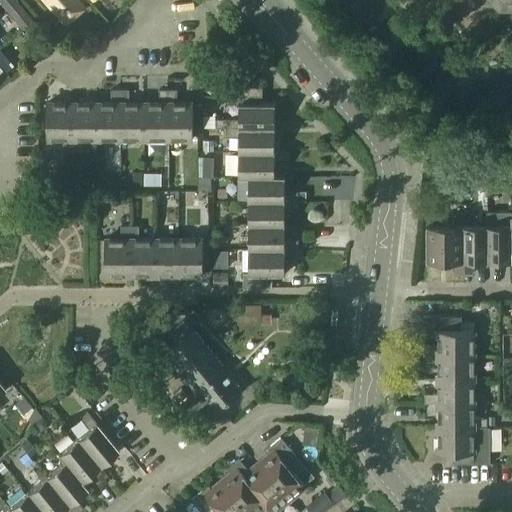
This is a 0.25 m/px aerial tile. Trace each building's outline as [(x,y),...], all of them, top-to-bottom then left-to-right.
[(15,0),(0,0),(0,3),(5,10),(16,1),(15,0)] [(87,1),(85,0),(38,0),(60,25),(87,1)] [(31,19),(16,1),(5,10),(20,28),(31,19)] [(40,30),(32,20),(23,27),(31,37),(40,30)] [(225,127),(274,128),(274,102),(262,102),(262,86),(233,86),(233,104),(238,104),(239,119),(215,118),(215,127),(225,127)] [(120,138),(120,89),(111,89),(111,102),(96,102),(96,138),(120,138)] [(129,89),(120,89),(120,138),(143,138),(144,102),(129,102),(129,89)] [(168,138),(168,89),(159,89),(159,102),(144,102),(143,138),(168,138)] [(176,89),(168,89),(168,138),(188,138),(188,146),(198,146),(198,135),(193,135),(193,102),(177,102),(176,89)] [(72,152),(72,102),(47,102),(47,139),(63,138),(63,152),(72,152)] [(96,102),(72,102),(72,152),(81,152),(81,138),(96,138),(96,102)] [(238,137),(238,151),(274,152),(274,151),(274,128),(225,127),(225,137),(238,137)] [(203,151),(214,151),(214,140),(203,140),(203,151)] [(239,177),(248,177),(248,176),(275,176),(275,175),(275,161),(288,161),(288,151),(274,151),(274,152),(238,151),(239,177)] [(199,177),(213,177),(213,157),(199,157),(199,177)] [(511,175),(511,164),(500,165),(500,176),(511,175)] [(487,174),(487,165),(475,165),(475,174),(487,174)] [(153,185),(161,185),(161,172),(153,172),(153,185)] [(134,186),(144,185),(144,173),(134,173),(134,186)] [(285,175),(275,175),(275,176),(248,176),(248,177),(248,200),(298,200),(298,191),(285,191),(285,175)] [(199,177),(199,190),(211,190),(211,177),(199,177)] [(298,191),(298,200),(298,201),(306,201),(306,191),(298,191)] [(298,209),(298,200),(248,200),(249,224),(284,224),(284,209),(298,209)] [(426,211),(426,260),(454,260),(454,273),(463,273),(463,213),(457,213),(457,224),(440,224),(440,211),(426,211)] [(511,260),(511,250),(511,224),(510,224),(510,214),(511,214),(511,211),(486,211),(486,224),(487,224),(487,260),(511,260)] [(472,260),(487,260),(487,224),(486,224),(470,224),(470,213),(463,213),(463,273),(472,273),(472,260)] [(249,224),(249,248),(298,248),(298,239),(284,239),(284,224),(249,224)] [(104,274),(129,274),(129,225),(120,225),(120,238),(104,238),(104,274)] [(129,274),(154,274),(154,238),(138,238),(138,225),(129,225),(129,274)] [(178,238),(154,238),(154,274),(169,274),(169,287),(178,287),(178,238)] [(203,238),(178,238),(178,287),(186,287),(186,274),(203,274),(203,238)] [(284,257),(298,257),(298,248),(249,248),(249,273),(243,273),(243,287),(272,287),(272,273),(284,273),(284,257)] [(228,286),(228,272),(214,271),(214,286),(228,286)] [(166,321),(167,316),(163,311),(155,317),(162,325),(166,321)] [(441,316),(441,329),(438,329),(438,345),(425,345),(425,354),(474,355),(474,329),(461,329),(461,316),(441,316)] [(461,329),(473,329),(473,321),(461,321),(461,329)] [(193,328),(163,352),(196,393),(181,405),(189,414),(208,398),(217,409),(241,389),(226,370),(227,369),(193,328)] [(437,363),(438,378),(473,379),(474,355),(425,354),(425,363),(437,363)] [(425,402),(437,403),(473,402),(473,379),(438,378),(438,393),(424,393),(425,402)] [(182,387),(172,395),(179,403),(188,395),(182,387)] [(473,417),(473,402),(437,403),(437,426),(487,426),(487,417),(473,417)] [(87,429),(75,438),(98,466),(98,465),(118,450),(87,412),(79,418),(87,429)] [(33,423),(41,432),(46,428),(46,421),(42,416),(33,423)] [(491,426),(487,426),(437,426),(438,451),(454,451),(454,462),(491,462),(491,426)] [(267,453),(257,461),(290,501),(307,487),(294,472),(303,464),(281,436),(264,450),(267,453)] [(107,475),(98,465),(98,466),(75,438),(56,454),(62,461),(63,461),(80,481),(80,480),(91,471),(99,481),(107,475)] [(22,446),(30,456),(36,451),(28,441),(22,446)] [(19,459),(26,467),(32,461),(26,453),(19,459)] [(239,458),(235,461),(238,465),(238,469),(268,506),(268,507),(271,511),(276,511),(290,501),(257,461),(247,469),(239,458)] [(86,488),(80,480),(80,481),(63,461),(62,461),(44,476),(73,511),(77,511),(83,508),(74,498),(86,488)] [(246,511),(261,511),(268,507),(268,506),(238,469),(238,465),(235,461),(227,468),(229,471),(220,479),(246,511)] [(73,511),(44,476),(26,491),(42,511),(57,511),(60,510),(62,511),(73,511)] [(246,511),(220,479),(210,487),(207,484),(191,497),(203,511),(246,511)] [(347,494),(338,482),(331,488),(331,498),(336,503),(347,494)] [(7,506),(11,511),(42,511),(26,491),(7,506)] [(310,511),(324,511),(335,504),(325,491),(306,507),(310,511)]
